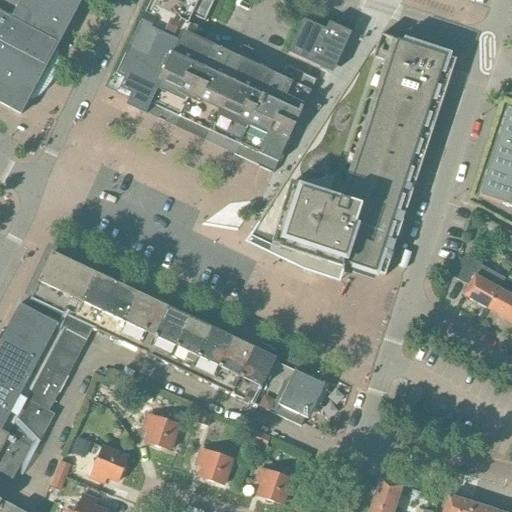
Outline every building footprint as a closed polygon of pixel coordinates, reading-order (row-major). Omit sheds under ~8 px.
[(27,105),(82,0),(0,0),(0,105),(21,116),(24,110),(27,105)] [(151,0),(113,87),(130,95),(126,107),(145,115),(183,33),(187,24),(191,16),(194,10),(208,15),(214,0),(151,0)] [(304,21),(288,55),(327,73),(333,75),(341,55),(351,34),(329,24),(325,31),(304,21)] [(177,130),(215,47),(183,33),(145,115),(177,130)] [(319,132),(318,133),(287,180),(252,234),(254,235),(256,233),(274,239),(271,247),(343,271),(344,269),(342,268),(344,264),(348,265),(385,277),(410,201),(451,74),(456,61),(395,41),(381,37),(378,47),(374,45),(337,102),(334,108),(327,119),(319,132)] [(206,144),(244,61),(215,47),(177,130),(206,144)] [(236,158),(274,75),(244,61),(206,144),(236,158)] [(295,84),(299,74),(288,69),(284,79),(295,84)] [(301,87),(305,77),(299,74),(295,84),(301,87)] [(295,84),(284,79),(274,75),(236,158),(272,175),(311,91),(306,89),(301,87),(295,84)] [(306,89),(311,79),(305,77),(301,87),(306,89)] [(306,89),(311,91),(315,81),(311,79),(306,89)] [(485,177),(478,198),(479,198),(511,209),(511,111),(508,110),(507,110),(485,177)] [(52,254),(31,299),(54,310),(54,312),(65,317),(72,320),(95,274),(52,254)] [(456,275),(454,278),(470,287),(464,297),(488,310),(499,290),(504,280),(481,267),(482,266),(465,257),(463,261),(456,275)] [(95,274),(72,320),(74,321),(93,331),(94,329),(96,330),(117,285),(96,275),(95,274)] [(117,285),(96,330),(118,340),(139,295),(117,285)] [(499,290),(488,310),(489,310),(511,323),(511,320),(511,295),(511,297),(499,291),(499,290)] [(148,355),(169,309),(139,295),(118,340),(148,355)] [(20,305),(0,343),(68,378),(93,331),(74,321),(72,320),(65,317),(54,312),(53,313),(52,314),(58,318),(55,324),(37,314),(20,305)] [(170,365),(191,320),(169,309),(148,355),(170,365)] [(191,320),(170,365),(190,375),(212,330),(191,320)] [(212,330),(190,375),(191,375),(212,385),(233,340),(212,330)] [(233,340),(212,385),(233,395),(254,350),(233,340)] [(0,387),(49,413),(49,412),(68,378),(0,343),(0,342),(0,387)] [(254,350),(233,395),(234,395),(255,405),(275,363),(276,360),(254,350)] [(275,363),(255,405),(303,428),(310,413),(311,414),(312,413),(311,413),(312,412),(319,415),(333,384),(316,377),(314,381),(313,380),(312,381),(275,363)] [(54,415),(49,412),(49,413),(0,387),(0,432),(30,448),(30,447),(36,450),(54,415)] [(136,388),(132,400),(146,405),(149,393),(136,388)] [(201,411),(197,424),(208,428),(213,415),(201,411)] [(170,453),(178,427),(148,417),(144,430),(149,432),(145,445),(170,453)] [(0,476),(12,483),(30,448),(0,432),(0,476)] [(256,433),(252,443),(266,449),(270,439),(264,436),(256,433)] [(118,484),(128,460),(102,450),(90,479),(104,485),(106,479),(118,484)] [(223,488),(232,462),(202,451),(197,466),(203,468),(199,479),(223,488)] [(60,462),(49,487),(60,491),(71,466),(61,462),(60,462)] [(282,507),(291,481),(260,471),(256,485),(261,487),(258,498),(282,507)] [(371,506),(389,511),(393,511),(402,488),(380,480),(371,506)] [(101,511),(94,509),(96,503),(83,497),(76,511),(101,511)] [(470,511),(473,504),(450,497),(444,511),(470,511)] [(2,502),(0,501),(0,511),(22,511),(2,501),(2,502)]
